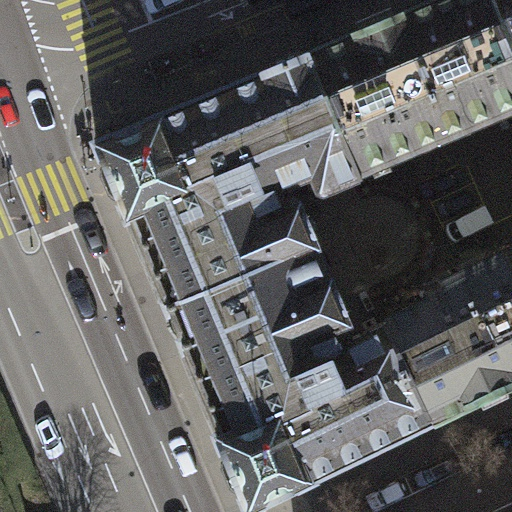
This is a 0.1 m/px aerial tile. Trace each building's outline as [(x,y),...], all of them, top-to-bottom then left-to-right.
[(511,78),(473,0),(425,0),(308,51),(359,170),(511,99),(511,78)] [(511,0),(473,0),(511,78),(511,0)] [(96,141),(165,301),(315,237),(298,196),(359,170),(308,51),(96,141)] [(315,237),(165,301),(251,506),(431,422),(380,315),(352,327),(315,237)] [(426,294),(380,315),(431,422),(511,379),(511,240),(422,287),(426,294)]
